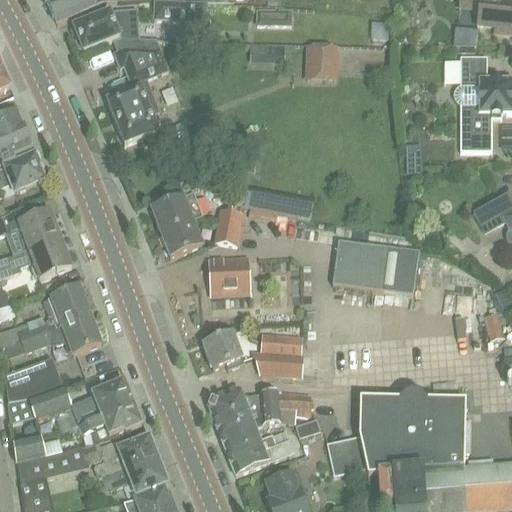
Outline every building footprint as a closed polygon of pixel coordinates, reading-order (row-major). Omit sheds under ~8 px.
[(44,0),(57,27),(103,6),(202,0),(203,0),(44,0)] [(459,0),(459,12),(480,14),(478,30),(495,32),(495,36),(511,38),(511,8),(504,8),(504,0),(459,0)] [(207,31),(208,7),(203,7),(154,5),(153,25),(187,26),(187,30),(207,31)] [(137,13),(130,14),(116,15),(111,17),(110,15),(73,31),(77,41),(75,46),(78,53),(83,55),(83,56),(113,44),(121,41),(139,43),(137,13)] [(291,15),(256,14),(256,29),(291,29),(291,15)] [(113,44),(117,56),(114,58),(120,73),(124,71),(131,90),(168,75),(160,54),(156,44),(139,43),(121,41),(113,44)] [(284,50),(250,49),(249,68),(283,69),(284,50)] [(335,76),(336,54),(310,53),(309,75),(335,76)] [(511,118),(511,83),(486,83),(487,62),(461,62),(461,91),(457,93),(455,96),(454,100),(455,104),(457,107),(461,110),(461,156),(492,156),(492,123),(502,123),(502,118),(511,118)] [(0,95),(10,92),(0,67),(0,95)] [(141,92),(107,105),(125,150),(142,143),(146,151),(162,145),(158,136),(159,136),(141,92)] [(14,162),(32,154),(17,115),(0,121),(0,171),(15,165),(14,162)] [(185,125),(167,132),(173,148),(191,141),(185,125)] [(422,178),(421,149),(407,149),(407,178),(422,178)] [(0,193),(11,189),(14,198),(44,185),(42,181),(46,180),(43,172),(39,173),(35,161),(0,175),(0,193)] [(160,237),(192,225),(202,221),(193,196),(151,212),(160,237)] [(511,197),(477,218),(480,223),(485,228),(489,230),(495,230),(501,228),(506,225),(511,233),(508,236),(506,239),(507,244),(508,247),(511,250),(511,197)] [(28,224),(24,213),(14,217),(0,223),(0,241),(5,239),(14,261),(27,256),(59,243),(49,216),(28,224)] [(218,230),(241,233),(243,219),(220,215),(218,230)] [(201,248),(192,225),(160,237),(169,262),(201,248)] [(241,233),(218,230),(215,247),(238,251),(241,233)] [(70,271),(59,243),(27,256),(14,261),(0,265),(0,284),(20,276),(19,273),(32,267),(38,284),(70,271)] [(420,257),(390,253),(339,246),(333,289),(385,296),(413,301),(420,257)] [(250,299),(249,264),(210,266),(210,301),(250,299)] [(13,307),(7,292),(0,295),(0,312),(11,308),(13,307)] [(47,325),(45,326),(44,325),(18,335),(17,332),(0,338),(0,353),(5,352),(20,347),(44,338),(89,321),(77,293),(43,306),(49,321),(47,325)] [(11,308),(0,312),(0,325),(16,319),(11,308)] [(504,343),(498,319),(484,322),(490,346),(504,343)] [(51,343),(61,340),(62,344),(66,343),(72,360),(100,349),(89,321),(58,333),(44,338),(20,347),(5,352),(9,363),(24,357),(25,359),(53,348),(51,343)] [(244,368),(232,338),(203,349),(213,374),(226,369),(227,375),(244,368)] [(276,359),(301,360),(302,341),(262,339),(261,357),(261,358),(276,359)] [(276,359),(261,358),(261,357),(252,356),(259,380),(274,381),(276,359)] [(303,360),(301,360),(276,359),(274,381),(302,384),(303,360)] [(4,381),(9,412),(62,392),(63,391),(52,363),(4,381)] [(12,428),(35,422),(36,427),(54,421),(61,438),(71,434),(133,409),(124,386),(107,393),(103,391),(96,394),(95,398),(93,399),(92,399),(96,407),(73,416),(62,392),(9,412),(10,417),(12,428)] [(218,439),(252,426),(251,423),(254,422),(257,422),(257,419),(262,418),(263,430),(281,429),(281,427),(296,428),(296,420),(311,420),(310,401),(279,397),(243,402),(240,395),(212,405),(209,413),(218,439)] [(335,480),(351,477),(367,473),(369,481),(370,511),(378,511),(394,511),(511,511),(511,469),(464,472),(466,407),(428,405),(428,403),(400,402),(400,404),(362,403),(360,441),(328,448),(335,480)] [(142,430),(133,409),(71,434),(72,438),(75,437),(77,442),(105,431),(109,440),(125,435),(126,436),(142,430)] [(317,424),(296,431),(299,443),(321,436),(317,424)] [(260,445),(252,426),(218,439),(227,460),(261,447),(260,445)] [(14,447),(17,467),(41,461),(41,462),(45,461),(40,441),(36,442),(14,447)] [(261,447),(227,460),(235,481),(295,458),(290,446),(277,451),(273,441),(260,445),(261,447)] [(111,484),(158,467),(148,443),(119,454),(116,447),(100,454),(98,448),(81,452),(88,470),(89,469),(103,464),(105,468),(99,470),(95,474),(98,483),(103,485),(110,481),(111,484)] [(89,472),(89,469),(88,470),(81,452),(45,461),(41,462),(41,461),(17,467),(21,489),(47,482),(89,472)] [(166,489),(158,467),(111,484),(110,481),(103,485),(104,488),(107,487),(110,495),(131,487),(136,500),(166,489)] [(268,511),(307,511),(309,511),(296,476),(265,488),(272,505),(267,508),(268,511)] [(24,511),(53,511),(47,482),(21,489),(24,511)] [(170,511),(169,506),(172,502),(169,495),(165,497),(164,494),(135,505),(137,511),(170,511)]
